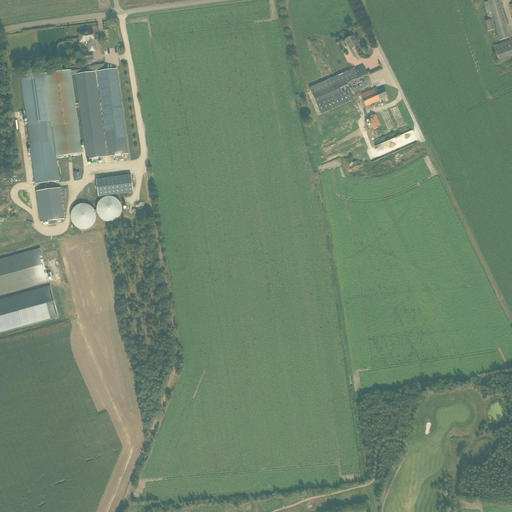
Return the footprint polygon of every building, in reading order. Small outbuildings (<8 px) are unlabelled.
[(488,0),(487,0),(488,2),(493,19),(499,41),(511,37),(500,0),(488,0)] [(495,30),(492,20),(485,21),(488,32),(495,30)] [(82,33),(78,34),(78,39),(82,38),(83,41),(87,41),(88,51),(95,50),(94,40),(93,32),(82,33)] [(358,46),(353,36),(345,40),(350,50),(358,46)] [(511,39),(493,47),(498,60),(511,54),(511,39)] [(93,61),(92,52),(84,53),(86,66),(90,65),(93,61)] [(104,64),(103,64),(93,66),(93,68),(20,77),(27,131),(28,137),(26,138),(27,143),(29,143),(35,185),(46,183),(48,183),(60,181),(56,157),(82,153),(76,108),(79,108),(87,160),(92,159),(92,162),(102,161),(101,157),(113,156),(114,160),(124,158),(123,155),(128,154),(117,69),(105,70),(104,64)] [(321,114),(345,103),(353,99),(351,94),(371,85),(363,66),(310,90),(321,114)] [(387,97),(384,89),(377,91),(376,88),(373,89),(361,95),(362,98),(366,107),(383,99),(387,97)] [(377,114),(369,116),(373,129),(381,127),(377,114)] [(414,131),(380,143),(383,149),(385,148),(386,150),(390,149),(390,150),(417,140),(414,131)] [(131,176),(96,180),(98,197),(133,192),(131,176)] [(47,190),(36,191),(40,223),(49,221),(50,225),(56,224),(55,221),(65,219),(60,188),(49,190),(48,183),(46,183),(47,190)] [(75,229),(96,227),(93,204),(72,206),(75,229)] [(47,274),(40,249),(0,259),(0,294),(49,281),(48,278),(47,274)] [(0,333),(59,318),(50,286),(0,299),(0,333)]
